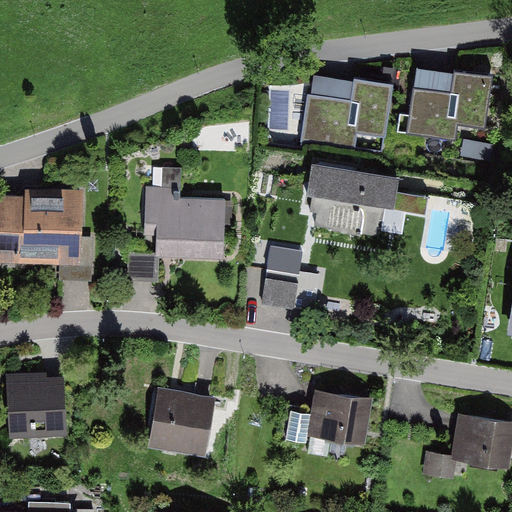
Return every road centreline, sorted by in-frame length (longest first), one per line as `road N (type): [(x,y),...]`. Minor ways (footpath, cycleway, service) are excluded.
road 1 (residential): [(0,158),(253,66),(511,28)]
road 2 (residential): [(0,335),(139,324),(511,383)]
